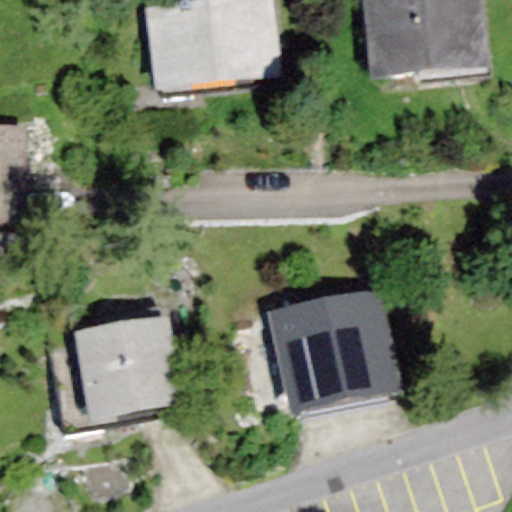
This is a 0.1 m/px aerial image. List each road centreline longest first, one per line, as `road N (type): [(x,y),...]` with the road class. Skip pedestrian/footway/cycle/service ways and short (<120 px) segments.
road 1 (residential): [(141,210),(511,177)]
road 2 (residential): [(214,511),(363,470),(511,415)]
